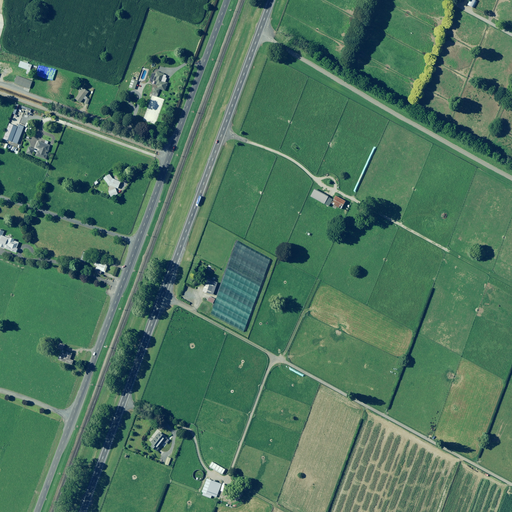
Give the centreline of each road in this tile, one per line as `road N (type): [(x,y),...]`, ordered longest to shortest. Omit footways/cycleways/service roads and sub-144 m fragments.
road 1 (primary): [(82,511),(272,0)]
road 2 (secondary): [(36,511),(226,0)]
road 3 (track): [(162,295),(511,486)]
road 4 (track): [(511,286),(327,188),(287,157),(222,132)]
road 5 (track): [(511,177),(259,34)]
road 6 (track): [(0,94),(167,160)]
road 7 (track): [(0,197),(138,240)]
